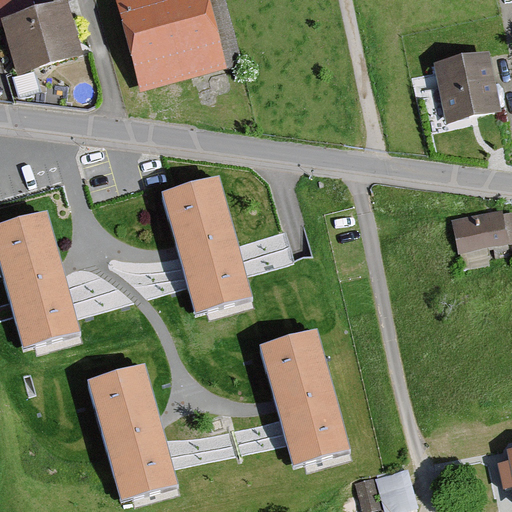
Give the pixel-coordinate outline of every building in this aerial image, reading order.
[(116,0),(112,1),(141,97),(225,71),(203,0),(116,0)] [(0,26),(0,50),(8,78),(71,60),(56,10),(0,26)] [(489,57),(434,69),(446,127),(501,115),(489,57)] [(188,320),(243,302),(206,187),(151,205),(188,320)] [(442,227),(452,264),(502,249),(491,212),(442,227)] [(0,321),(11,357),(67,339),(30,224),(0,233),(0,321)] [(237,241),(245,276),(296,264),(288,229),(237,241)] [(285,473),(340,455),(304,340),(248,357),(285,473)] [(113,508),(168,490),(132,375),(76,392),(113,508)] [(174,437),(177,463),(238,456),(235,431),(174,437)] [(511,511),(511,456),(497,460),(507,511),(511,511)] [(417,511),(412,472),(380,476),(384,511),(417,511)] [(357,482),(363,511),(376,511),(384,510),(376,478),(357,482)]
